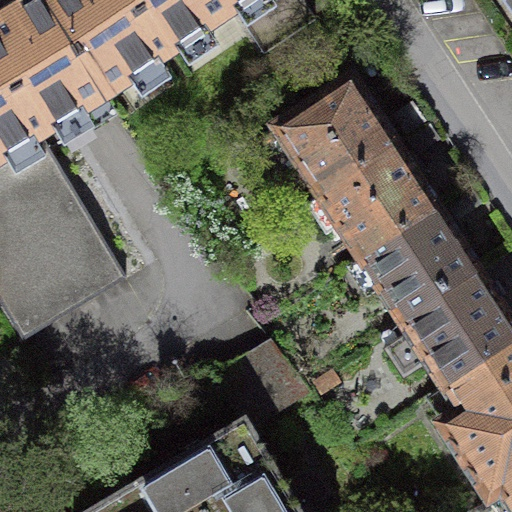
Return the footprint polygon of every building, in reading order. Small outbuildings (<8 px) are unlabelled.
[(0,302),(22,340),(127,278),(41,134),(82,109),(103,97),(44,0),(36,0),(21,9),(0,21),(0,302)] [(44,0),(103,97),(233,8),(264,53),(316,20),(302,0),(44,0)] [(373,111),(351,77),(275,127),(319,194),(395,145),(373,111)] [(361,257),(437,207),(416,176),(395,145),(319,194),(361,257)] [(402,320),(478,270),(457,239),(437,207),(361,257),(402,320)] [(444,385),(511,340),(511,321),(499,302),(478,270),(402,320),(411,333),(387,349),(404,375),(427,359),(444,385)] [(511,340),(444,385),(460,409),(439,422),(489,497),(501,489),(511,505),(511,340)] [(307,391),(270,342),(214,376),(228,403),(240,421),(245,418),(250,426),(307,391)] [(240,421),(84,511),(301,511),(250,426),(245,418),(240,421)]
